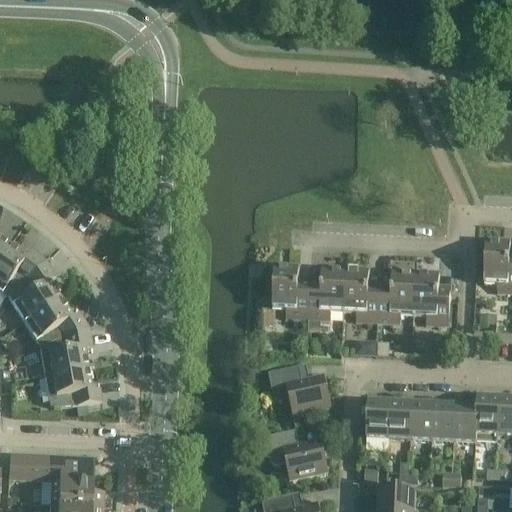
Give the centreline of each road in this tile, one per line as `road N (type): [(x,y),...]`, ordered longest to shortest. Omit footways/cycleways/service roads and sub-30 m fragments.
road 1 (tertiary): [(162,448),(158,50),(116,14),(0,7)]
road 2 (residential): [(132,411),(118,315),(101,284),(78,251),(0,199)]
road 3 (residential): [(346,511),(358,380),(462,376)]
road 4 (residential): [(297,239),(467,247)]
road 5 (residential): [(162,448),(0,439)]
road 6 (residential): [(462,376),(467,247)]
